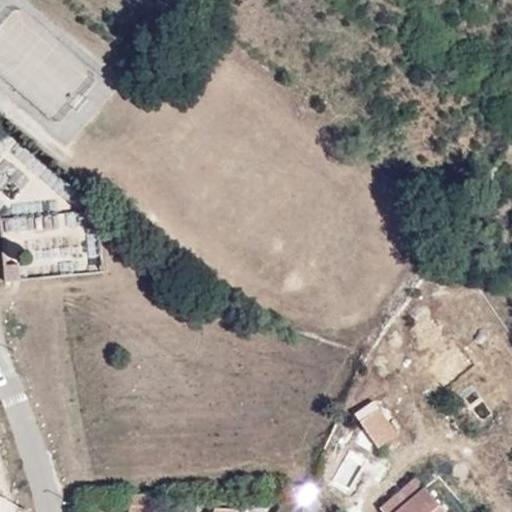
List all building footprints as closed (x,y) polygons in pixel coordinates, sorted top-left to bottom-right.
[(0,67),(0,71),(53,114),(87,71),(27,23),(12,41),(28,54),(16,69),(5,61),(0,67)] [(7,127),(0,133),(0,217),(11,206),(33,229),(70,193),(7,127)] [(2,280),(21,280),(21,264),(1,264),(2,280)] [(366,390),(348,403),(366,426),(383,414),(366,390)] [(447,511),(401,460),(368,488),(386,511),(447,511)] [(314,511),(321,502),(293,484),(274,511),(314,511)] [(163,505),(163,491),(126,493),(126,511),(148,511),(148,506),(163,505)]
